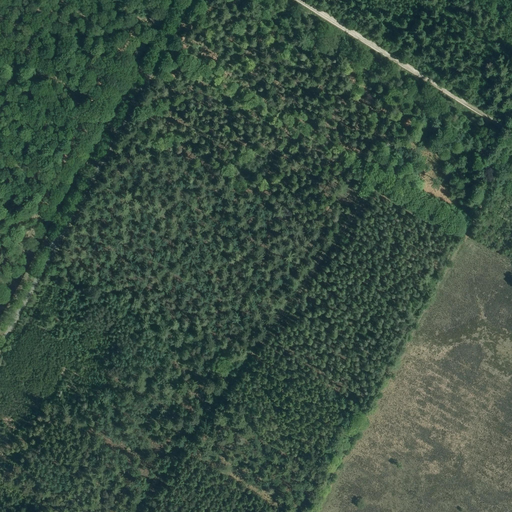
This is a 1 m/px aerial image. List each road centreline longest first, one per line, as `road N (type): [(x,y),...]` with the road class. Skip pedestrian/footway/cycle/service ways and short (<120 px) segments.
road 1 (unclassified): [(190,0),(0,345)]
road 2 (track): [(162,51),(461,226)]
road 3 (track): [(157,0),(0,284)]
road 4 (track): [(511,130),(301,0)]
